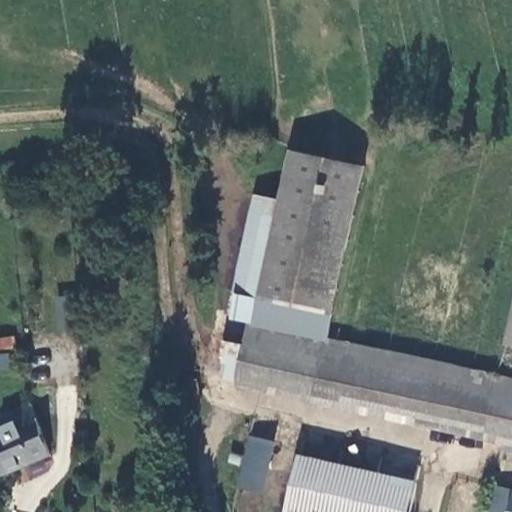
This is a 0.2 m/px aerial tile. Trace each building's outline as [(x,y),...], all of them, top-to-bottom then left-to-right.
[(366,165),(291,148),(279,197),(257,296),(234,292),(228,314),(329,338),(366,165)] [(279,197),(253,193),(247,223),(244,242),(234,292),(257,296),(279,197)] [(511,376),(329,338),(228,314),(221,358),(240,362),(235,387),(511,448),(511,376)] [(0,353),(17,351),(15,335),(0,337),(0,353)] [(2,468),(51,445),(33,397),(0,410),(0,467),(1,467),(2,468)] [(276,442),(250,436),(238,489),(265,494),(276,442)] [(39,451),(25,458),(31,471),(45,465),(39,451)] [(411,511),(418,479),(298,453),(285,511),(411,511)] [(511,511),(511,497),(497,494),(493,511),(511,511)]
